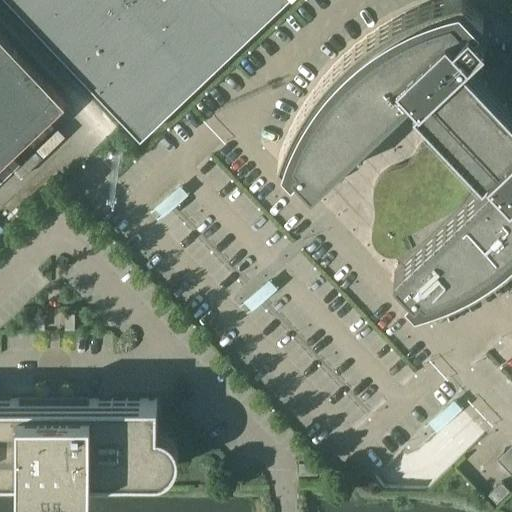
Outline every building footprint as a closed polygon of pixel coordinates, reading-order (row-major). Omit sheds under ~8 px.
[(13,0),(141,134),(281,0),(13,0)] [(511,106),(464,56),(486,35),(476,24),(484,16),(468,0),(439,0),(415,8),(372,31),(347,51),(325,74),(306,99),(290,127),(278,157),(288,167),(293,163),(313,184),(413,89),(431,109),(431,110),(430,111),(430,112),(429,113),(430,115),(430,116),(430,117),(431,119),(432,119),(433,120),(434,121),(436,121),(438,121),(439,121),(441,120),(442,120),(453,132),(452,131),(450,130),(448,130),(446,129),(444,129),(443,129),(441,129),(439,130),(437,130),(435,131),(434,132),(432,134),(431,135),(430,137),(429,138),(429,140),(427,140),(426,141),(424,142),(423,142),(421,143),(420,145),(419,146),(418,148),(417,151),(415,154),(413,156),(410,159),(408,161),(405,162),(402,164),(398,165),(395,165),(392,167),(388,168),(385,170),(383,172),(380,175),(378,178),(376,181),(375,184),(374,187),(373,191),(373,194),(374,198),(375,205),(375,212),(374,220),(372,227),(372,230),(372,232),(372,235),(372,238),(373,241),(375,243),(376,245),(378,248),(380,249),(382,251),(385,252),(387,253),(390,254),(393,254),(396,254),(404,262),(394,271),(414,292),(410,296),(420,306),(451,296),(480,282),(507,263),(511,258),(511,106)] [(0,155),(66,93),(0,22),(0,155)] [(18,482),(41,482),(41,472),(68,472),(68,482),(91,482),(91,473),(157,474),(160,473),(163,472),(166,471),(169,469),(171,468),(173,465),(176,462),(177,459),(178,456),(178,452),(178,449),(178,446),(177,442),(175,438),(173,435),(171,433),(169,431),(165,429),(161,428),(157,427),(157,398),(89,398),(89,401),(71,401),(71,394),(39,394),(39,401),(20,401),(20,398),(0,398),(0,473),(18,474),(18,482)] [(511,444),(497,459),(511,474),(511,444)] [(299,474),(318,474),(318,462),(299,462),(299,474)] [(502,481),(488,494),(497,502),(510,490),(502,481)]
